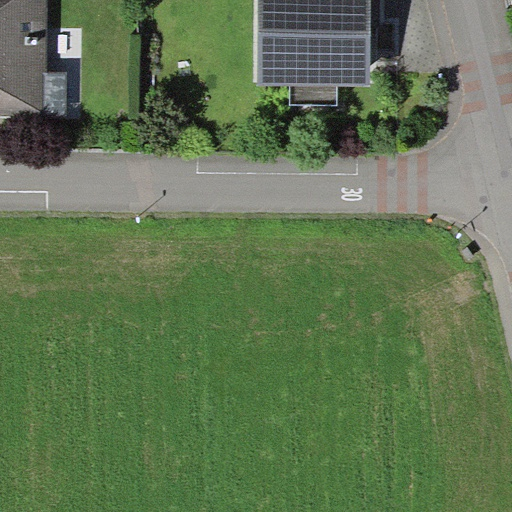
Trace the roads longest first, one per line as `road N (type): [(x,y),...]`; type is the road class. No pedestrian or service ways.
road 1 (residential): [(0,183),(511,181)]
road 2 (residential): [(511,163),(471,0)]
